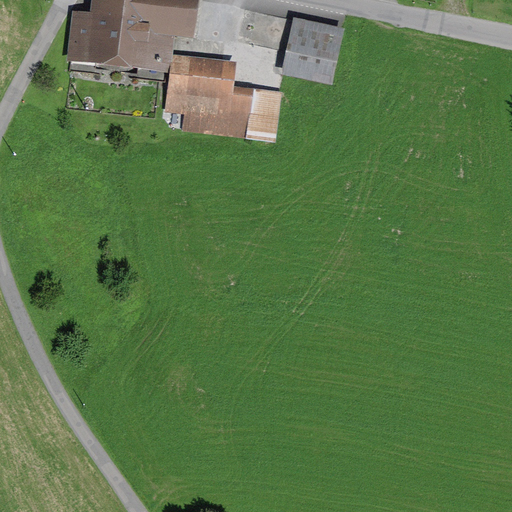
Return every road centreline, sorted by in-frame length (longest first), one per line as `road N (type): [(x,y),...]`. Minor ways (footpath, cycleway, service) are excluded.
road 1 (unclassified): [(135,511),(63,403),(0,257)]
road 2 (unclassified): [(511,41),(311,0)]
road 3 (unclassified): [(0,124),(57,0)]
